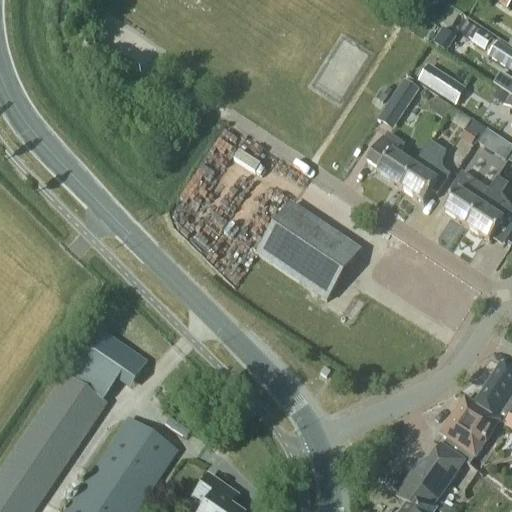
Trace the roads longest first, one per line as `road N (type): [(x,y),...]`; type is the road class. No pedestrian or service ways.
road 1 (primary): [(0,77),(43,146),(250,356),(316,442)]
road 2 (residential): [(504,297),(227,115)]
road 3 (residential): [(316,442),(432,388),(468,355),(504,297)]
